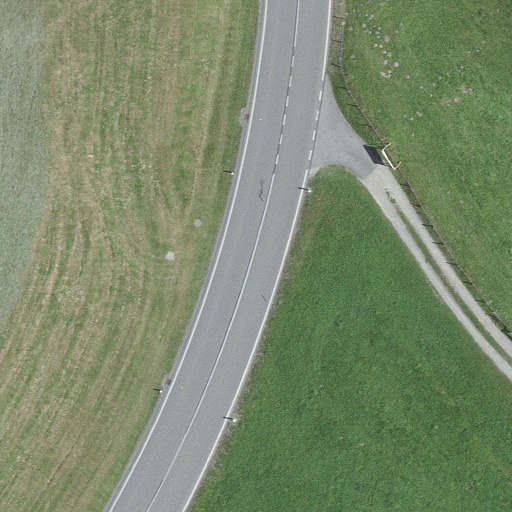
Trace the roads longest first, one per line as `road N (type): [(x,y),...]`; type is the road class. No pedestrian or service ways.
road 1 (secondary): [(298,0),(287,121),(249,273),(221,356),(149,511)]
road 2 (track): [(511,356),(410,210),(361,157),(287,121)]
